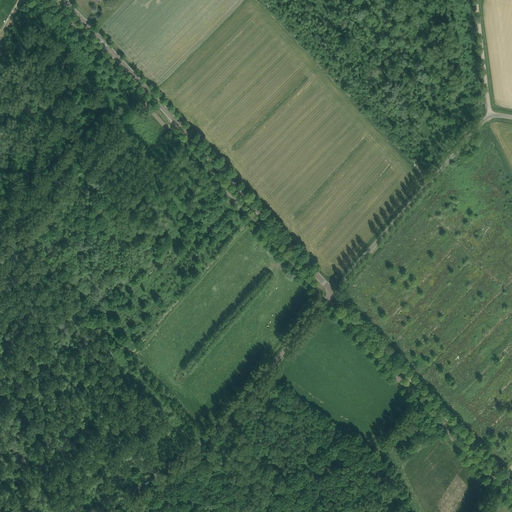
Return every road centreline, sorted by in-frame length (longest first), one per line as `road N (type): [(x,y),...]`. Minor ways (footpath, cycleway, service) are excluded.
road 1 (tertiary): [(63,0),(334,292)]
road 2 (unclassified): [(334,292),(223,422),(108,511)]
road 3 (tertiary): [(334,292),(511,487)]
road 4 (unclassified): [(334,292),(483,123),(511,118)]
